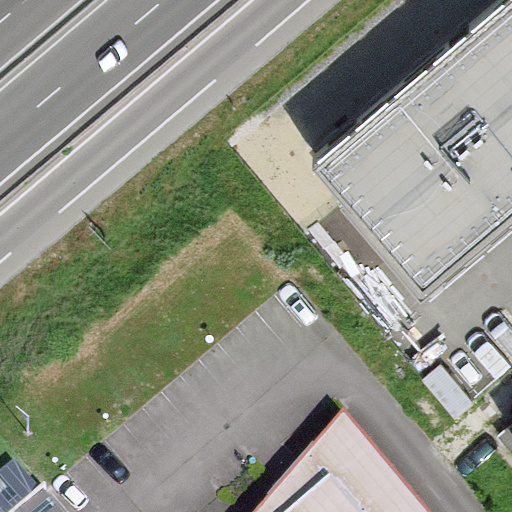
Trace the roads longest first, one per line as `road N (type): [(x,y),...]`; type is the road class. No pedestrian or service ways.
road 1 (trunk): [(0,243),(289,0)]
road 2 (trunk): [(0,141),(165,0)]
